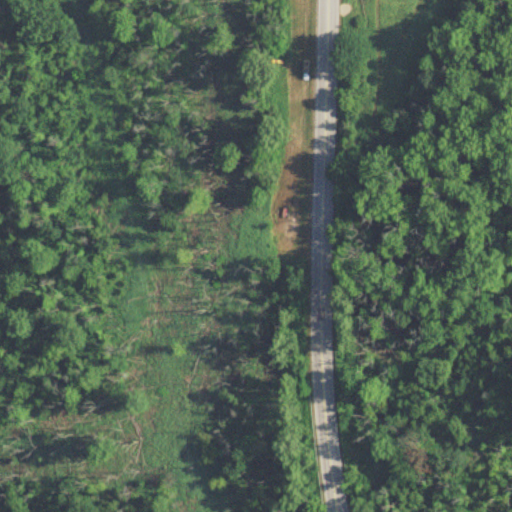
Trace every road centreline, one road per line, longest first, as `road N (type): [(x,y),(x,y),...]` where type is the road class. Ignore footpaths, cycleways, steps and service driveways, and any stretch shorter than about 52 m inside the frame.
road 1 (residential): [(337,511),(322,388),(322,199)]
road 2 (residential): [(322,199),(326,0)]
